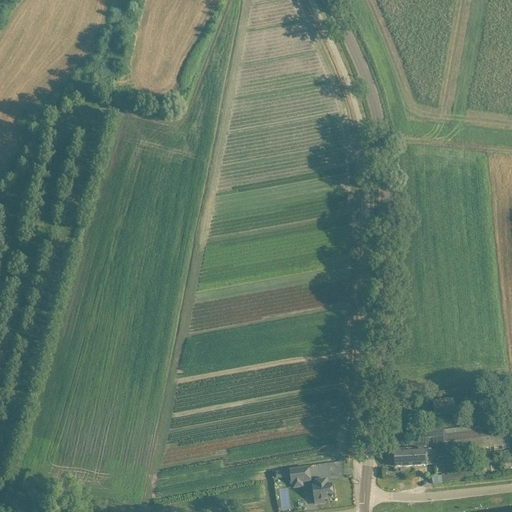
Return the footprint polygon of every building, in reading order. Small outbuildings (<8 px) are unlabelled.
[(435,416),(455,414),(454,398),(433,401),(435,416)] [(404,450),(394,450),(395,467),(427,465),(436,465),(436,461),(435,449),(427,450),(426,438),(435,437),(436,440),(437,450),(438,458),(448,456),(447,453),(447,448),(508,441),(509,441),(508,431),(507,422),(444,430),(443,422),(421,425),(423,442),(414,443),(414,449),(404,450)] [(447,474),(441,475),(442,480),(442,482),(472,477),(473,477),(472,468),(469,469),(462,470),(462,473),(459,473),(458,462),(453,463),(453,462),(453,460),(446,461),(447,469),(447,474)] [(309,468),(290,470),(291,483),(293,483),(294,488),(303,487),(302,482),(311,481),(309,468)] [(316,486),(313,487),(315,501),(315,504),(325,503),(324,499),(334,498),(332,484),(327,485),(327,479),(315,481),(316,486)]
